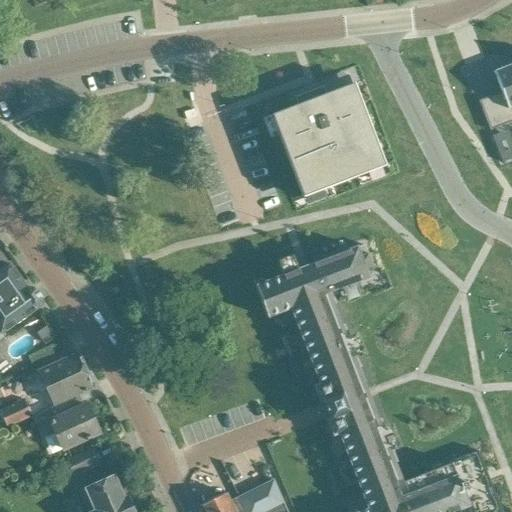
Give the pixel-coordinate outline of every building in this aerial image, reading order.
[(501,92),(479,101),(490,131),(511,122),(511,57),(499,63),(501,69),(496,71),(493,72),(501,92)] [(274,115),(271,116),(272,119),(275,124),(274,125),(275,127),(276,127),(278,133),(279,136),(281,142),(282,145),(282,144),(285,150),(284,150),(287,157),(289,162),(291,169),(292,169),(294,174),(293,175),(296,181),(298,186),(298,187),(299,189),(300,189),(302,195),(301,195),(302,198),(305,197),(311,194),(311,195),(314,194),(314,193),(320,191),(323,190),(322,190),(328,188),(334,186),(334,185),(340,183),(340,184),(347,181),(352,178),(353,179),(359,177),(359,176),(364,174),(365,174),(367,173),(373,171),(376,170),(382,167),(382,168),(385,167),(384,164),(383,164),(381,158),(380,155),(378,149),(353,84),(333,92),(327,95),(327,94),(326,95),(323,89),(324,89),(323,87),(321,88),(297,97),(295,98),(296,99),(299,105),(297,106),(291,109),(291,108),(288,109),(288,110),(283,112),(282,112),(280,113),(274,115)] [(256,287),(255,287),(267,318),(291,309),(320,385),(316,386),(314,387),(315,390),(319,399),(320,402),(323,401),(323,403),(325,402),(325,404),(326,404),(328,409),(331,416),(330,416),(331,418),(330,418),(330,420),(327,421),(328,424),(332,433),(333,436),(335,435),(338,433),(368,510),(362,511),(455,511),(462,509),(462,511),(501,511),(478,451),(449,462),(450,464),(402,483),(395,463),(396,463),(394,457),(392,450),(390,451),(385,437),(382,430),(383,429),(380,422),(381,421),(380,420),(371,423),(370,420),(365,408),(365,406),(361,397),(357,387),(357,386),(352,374),(351,371),(360,368),(359,366),(356,359),(354,359),(351,351),(346,338),(348,337),(343,325),(342,326),(333,305),(335,304),(332,296),(336,295),(335,291),(368,279),(364,270),(372,267),(364,245),(320,262),(298,271),(256,287)] [(0,269),(0,334),(0,335),(38,307),(39,306),(40,300),(32,289),(27,288),(26,289),(8,264),(0,269)] [(50,346),(27,356),(33,369),(56,359),(50,346)] [(24,399),(0,409),(0,414),(6,427),(31,416),(31,417),(72,399),(79,396),(78,395),(93,388),(78,354),(23,377),(30,392),(38,389),(39,393),(46,390),(49,397),(27,407),(24,399)] [(77,409),(72,399),(31,417),(38,432),(52,426),(62,449),(85,439),(86,441),(91,438),(90,437),(99,433),(86,405),(77,409)] [(68,461),(74,475),(97,465),(91,451),(68,461)] [(113,478),(81,492),(89,511),(132,511),(126,498),(122,500),(113,478)] [(285,511),(273,481),(231,502),(226,493),(199,508),(200,511),(285,511)]
